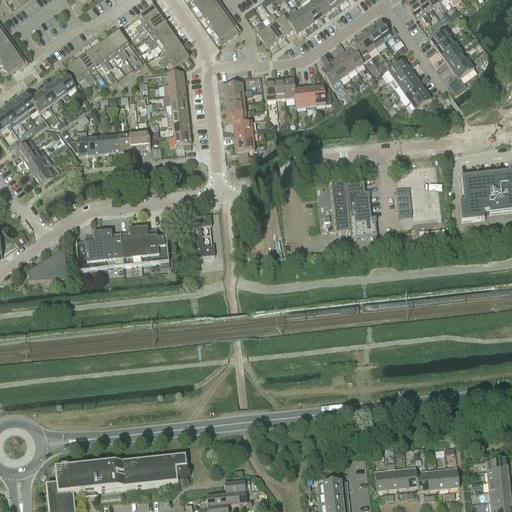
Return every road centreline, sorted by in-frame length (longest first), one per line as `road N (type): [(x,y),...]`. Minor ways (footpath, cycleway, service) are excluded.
road 1 (tertiary): [(87,441),(511,394)]
road 2 (residential): [(223,198),(250,195),(320,161),(511,137)]
road 3 (residential): [(48,243),(102,212),(223,198)]
road 4 (residential): [(80,29),(39,57),(20,31),(59,4),(75,26)]
road 5 (residential): [(383,6),(310,57),(251,65)]
road 6 (residential): [(223,198),(206,70)]
